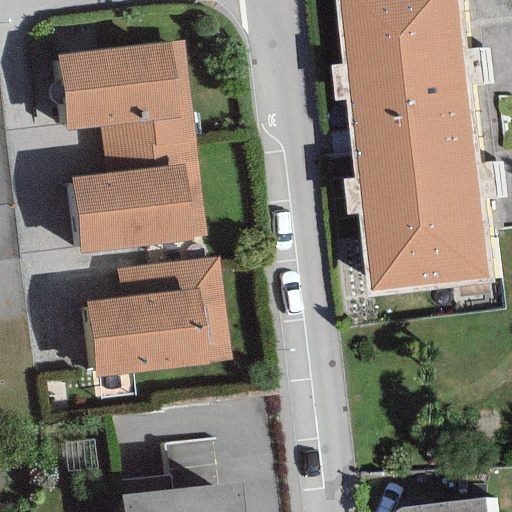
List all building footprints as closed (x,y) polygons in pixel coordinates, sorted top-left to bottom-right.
[(333,0),(366,297),(494,284),(467,28),(463,0),(333,0)] [(511,0),(463,0),(467,28),(511,23),(511,0)] [(57,55),(65,131),(99,127),(190,117),(184,41),(57,55)] [(196,164),(190,117),(99,127),(104,175),(196,164)] [(205,238),(196,164),(104,175),(71,179),(80,254),(205,238)] [(120,299),(86,303),(95,378),(230,361),(218,258),(117,270),(120,299)] [(243,511),(240,483),(121,496),(123,511),(243,511)] [(495,511),(494,499),(403,508),(400,508),(397,510),(395,511),(495,511)]
